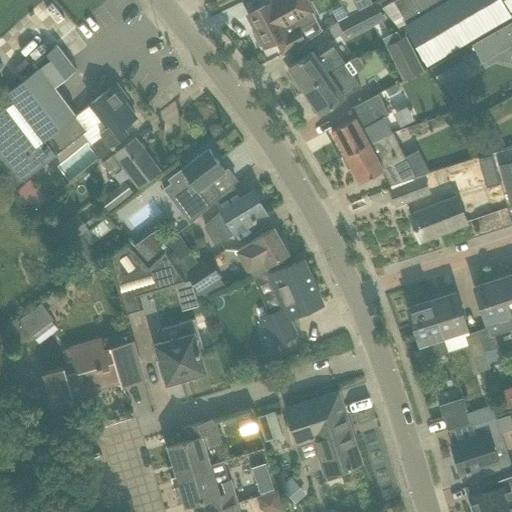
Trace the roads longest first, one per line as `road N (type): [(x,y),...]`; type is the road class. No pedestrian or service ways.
road 1 (residential): [(352,296),(307,201),(155,0)]
road 2 (residential): [(138,511),(124,456),(138,429),(378,363)]
road 3 (residential): [(352,296),(511,244)]
road 4 (residential): [(426,511),(378,363)]
